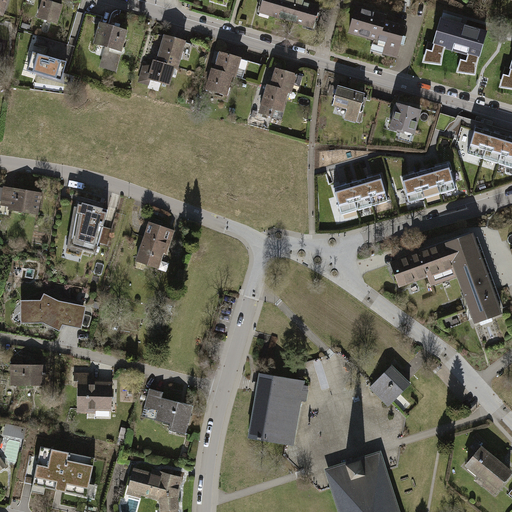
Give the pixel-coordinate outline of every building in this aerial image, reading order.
[(13,0),(0,0),(0,15),(9,18),(13,0)] [(321,7),(297,0),(261,0),(257,16),(314,32),(321,7)] [(70,8),(48,2),(43,21),(65,27),(70,8)] [(389,17),(355,7),(347,37),(372,44),(369,54),(396,62),(405,29),(387,24),(389,17)] [(487,35),(440,22),(433,48),(480,61),(487,35)] [(117,75),(130,33),(100,24),(93,47),(105,50),(99,70),(117,75)] [(186,44),(164,38),(156,64),(175,70),(178,71),(186,44)] [(33,51),(28,68),(62,78),(67,61),(33,51)] [(243,61),(220,54),(214,72),(234,77),(238,79),(243,61)] [(149,82),(170,89),(175,70),(156,64),(153,63),(151,68),(142,69),(137,84),(149,82)] [(300,75),(277,68),(271,87),(290,93),(294,94),(300,75)] [(210,71),(204,93),(228,100),(234,77),(214,72),(210,71)] [(271,87),(267,86),(258,116),(282,122),(290,93),(271,87)] [(368,97),(338,89),(333,108),(347,112),(344,122),(360,126),(368,97)] [(422,114),(397,107),(391,133),(415,139),(422,114)] [(511,136),(474,125),(465,156),(511,169),(511,136)] [(449,160),(399,174),(408,203),(457,189),(449,160)] [(381,171),(330,185),(339,215),(389,201),(381,171)] [(42,195),(4,189),(0,208),(8,209),(8,213),(39,218),(42,195)] [(107,206),(78,200),(70,244),(82,247),(84,242),(95,244),(107,206)] [(175,228),(149,219),(136,259),(159,267),(164,251),(167,252),(175,228)] [(473,233),(391,263),(399,286),(426,276),(430,286),(458,276),(475,321),(502,312),(473,233)] [(41,298),(21,298),(22,320),(44,320),(60,327),(64,322),(82,326),(86,304),(59,299),(45,292),(41,298)] [(412,382),(392,363),(371,384),(368,387),(388,406),(391,403),(412,382)] [(47,385),(45,364),(9,365),(10,387),(47,385)] [(299,378),(259,370),(247,436),(288,443),(293,444),(302,399),(307,400),(309,390),(302,389),(304,379),(299,378)] [(92,381),(92,372),(74,372),(73,387),(77,387),(76,413),(96,414),(96,411),(112,411),(112,381),(92,381)] [(164,393),(150,390),(142,418),(169,425),(168,431),(187,436),(193,406),(162,398),(164,393)] [(511,471),(511,468),(482,444),(466,463),(486,479),(483,482),(495,492),(511,471)] [(96,458),(42,446),(34,484),(87,496),(96,458)] [(382,450),(324,467),(331,488),(338,511),(400,511),(388,470),(382,450)] [(157,473),(133,466),(126,494),(141,498),(141,496),(158,500),(159,511),(178,511),(179,510),(180,510),(179,497),(184,476),(158,469),(157,473)]
